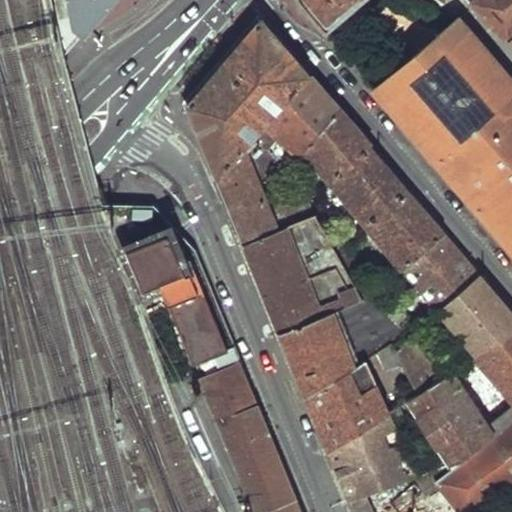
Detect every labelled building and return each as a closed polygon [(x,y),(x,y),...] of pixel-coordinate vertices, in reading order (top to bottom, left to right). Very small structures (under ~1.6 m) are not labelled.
[(69,0),(76,30),(83,37),(113,0),(69,0)] [(297,0),(299,2),(297,4),(323,35),(364,0),(297,0)] [(469,0),(454,0),(453,2),(459,11),(470,1),(469,0)] [(511,0),(469,0),(470,1),(511,45),(511,0)] [(259,19),(184,106),(214,178),(253,135),(308,76),(286,50),(259,19)] [(385,81),(373,92),(511,252),(511,83),(456,19),(385,81)] [(373,67),(361,78),(373,92),(385,81),(373,67)] [(337,109),(302,151),(329,184),(371,148),(354,129),(337,109)] [(371,148),(329,184),(364,226),(407,190),(397,178),(371,148)] [(295,159),(288,166),(309,202),(317,195),(295,159)] [(320,184),(316,188),(319,193),(324,188),(320,184)] [(407,190),(364,226),(400,270),(443,232),(425,210),(407,190)] [(317,195),(309,202),(315,214),(336,251),(341,247),(347,242),(317,195)] [(277,230),(242,245),(278,331),(362,298),(336,251),(315,214),(277,230)] [(354,226),(349,230),(354,235),(359,231),(354,226)] [(359,231),(354,235),(358,240),(363,236),(359,231)] [(443,232),(400,270),(401,270),(434,306),(425,313),(429,318),(438,311),(480,274),(462,254),(443,232)] [(178,261),(167,234),(125,251),(140,289),(161,281),(193,362),(225,350),(189,257),(178,261)] [(341,247),(336,251),(362,298),(364,301),(371,295),(377,290),(341,247)] [(480,274),(438,311),(478,354),(511,332),(511,311),(497,295),(480,274)] [(362,298),(278,331),(304,397),(392,342),(395,347),(409,335),(371,295),(364,301),(362,298)] [(511,332),(478,354),(476,356),(511,406),(511,332)] [(395,347),(392,350),(413,388),(417,394),(453,371),(470,360),(466,353),(458,359),(456,355),(435,369),(409,335),(395,347)] [(392,342),(304,397),(327,452),(387,413),(382,401),(413,388),(392,350),(395,347),(392,342)] [(301,511),(259,410),(238,360),(197,377),(252,511),(301,511)] [(407,400),(406,401),(408,405),(442,458),(446,463),(464,456),(490,435),(453,371),(417,394),(407,400)] [(387,413),(327,452),(348,502),(415,475),(412,469),(397,435),(411,429),(403,411),(408,405),(406,401),(387,413)] [(415,475),(348,502),(352,511),(387,511),(425,499),(420,491),(435,479),(464,456),(446,463),(415,475)] [(429,461),(412,469),(415,475),(446,463),(442,458),(429,461)]
